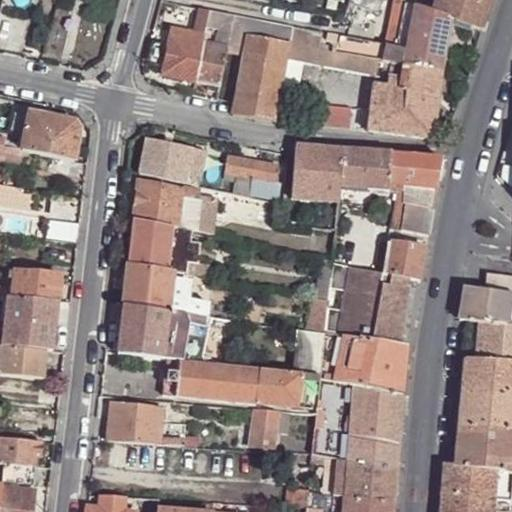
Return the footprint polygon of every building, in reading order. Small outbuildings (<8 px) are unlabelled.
[(442,73),(452,21),(433,14),(417,8),(415,8),(403,3),(403,0),(393,0),(385,45),(341,38),(335,55),(377,62),(391,64),(406,67),(442,73)] [(383,0),(352,0),(351,6),(379,15),(383,0)] [(482,31),(492,0),(437,0),(433,14),(452,21),(482,31)] [(176,5),(174,24),(193,26),(195,7),(176,5)] [(208,25),(211,13),(201,11),(195,35),(173,30),(163,76),(196,84),(205,45),(208,25)] [(233,30),(236,18),(211,13),(208,25),(233,30)] [(287,62),(295,29),(236,18),(233,30),(229,50),(228,52),(245,56),(235,105),(232,116),(232,117),(273,124),(276,111),(287,62)] [(319,47),(322,34),(295,29),(287,62),(304,65),(315,67),(316,60),(323,61),(324,55),(318,54),(319,47)] [(205,45),(196,84),(221,89),(224,74),(228,52),(229,50),(205,45)] [(375,77),(377,62),(335,55),(334,54),(334,50),(319,47),(318,54),(324,55),(328,55),(326,69),(375,77)] [(316,60),(315,67),(326,69),(328,55),(324,55),(323,61),(316,60)] [(300,104),(304,65),(287,62),(276,111),(295,114),(296,104),(300,104)] [(402,91),(406,67),(391,64),(386,88),(402,91)] [(434,141),(442,73),(406,67),(402,91),(386,88),(373,86),(367,133),(434,141)] [(309,107),(307,127),(347,130),(348,111),(309,107)] [(276,111),(273,124),(296,126),(298,114),(295,114),(276,111)] [(29,114),(23,151),(48,156),(73,161),(75,162),(80,131),(75,124),(29,114)] [(139,176),(192,187),(193,181),(186,179),(193,150),(146,140),(139,176)] [(0,160),(19,164),(21,150),(5,146),(0,144),(0,160)] [(339,188),(343,151),(295,148),(291,200),(338,203),(339,188)] [(389,186),(391,155),(343,151),(339,188),(400,193),(396,216),(393,230),(401,232),(406,206),(408,193),(404,191),(405,187),(389,186)] [(443,159),(391,155),(389,186),(405,187),(404,191),(408,193),(406,206),(434,211),(443,159)] [(73,161),(48,156),(45,171),(71,176),(73,161)] [(238,196),(247,198),(250,180),(274,185),(277,167),(227,158),(224,175),(237,177),(234,195),(238,196)] [(191,233),(196,234),(201,193),(139,181),(134,221),(191,233)] [(22,191),(0,186),(0,195),(20,200),(22,191)] [(238,196),(234,195),(218,192),(214,209),(234,213),(238,196)] [(283,205),(284,194),(275,192),(274,203),(283,205)] [(350,207),(337,205),(336,220),(348,222),(350,207)] [(282,224),(291,226),(292,207),(283,206),(282,224)] [(434,211),(406,206),(401,232),(428,238),(434,211)] [(191,233),(134,221),(129,267),(173,275),(195,279),(200,247),(190,246),(191,233)] [(332,262),(334,232),(323,230),(320,260),(332,262)] [(420,284),(426,250),(388,245),(383,276),(407,281),(420,284)] [(328,302),(331,266),(331,264),(318,262),(315,300),(328,302)] [(340,337),(357,340),(398,347),(407,281),(383,276),(331,266),(328,302),(325,334),(340,337)] [(173,275),(129,267),(124,307),(211,319),(230,322),(233,300),(211,297),(210,305),(187,301),(187,293),(171,291),(172,281),(173,275)] [(459,322),(468,323),(476,322),(511,325),(511,275),(486,273),(484,289),(464,285),(459,322)] [(13,298),(58,302),(60,282),(15,276),(13,298)] [(188,283),(172,281),(171,291),(187,293),(188,283)] [(0,347),(41,352),(46,352),(52,353),(58,302),(13,298),(0,296),(0,308),(2,309),(2,306),(7,306),(3,342),(0,341),(0,347)] [(328,302),(315,300),(313,300),(308,333),(324,336),(325,334),(328,302)] [(211,319),(124,307),(118,356),(166,361),(199,364),(204,350),(211,319)] [(511,325),(476,322),(471,359),(511,360),(511,325)] [(324,336),(308,333),(301,333),(296,375),(320,378),(324,336)] [(340,337),(325,334),(324,336),(320,378),(319,383),(335,386),(340,337)] [(404,399),(408,348),(398,347),(357,340),(349,389),(404,399)] [(0,347),(0,376),(38,381),(41,352),(0,347)] [(41,352),(38,381),(43,381),(46,352),(41,352)] [(461,358),(456,429),(511,429),(511,360),(471,359),(461,358)] [(260,371),(199,364),(166,361),(162,398),(256,407),(256,405),(260,371)] [(319,383),(320,378),(296,375),(260,371),(256,405),(311,411),(311,418),(316,418),(319,383)] [(335,386),(319,383),(316,418),(315,430),(340,435),(342,419),(352,421),(351,437),(400,447),(404,399),(349,389),(335,386)] [(108,443),(184,449),(184,441),(159,440),(161,409),(112,404),(108,443)] [(289,425),(291,416),(255,413),(250,449),(274,451),(277,424),(289,425)] [(511,429),(456,429),(453,463),(498,466),(497,470),(511,475),(511,429)] [(397,473),(400,447),(351,437),(340,435),(315,430),(312,457),(329,460),(336,461),(397,473)] [(0,439),(0,465),(4,466),(32,468),(32,458),(39,459),(41,444),(0,439)] [(311,464),(328,466),(329,460),(312,457),(311,464)] [(333,499),(336,461),(329,460),(328,466),(325,498),(333,499)] [(395,505),(397,473),(336,461),(333,499),(346,501),(395,505)] [(443,463),(439,511),(511,511),(511,510),(495,509),(496,498),(497,470),(498,466),(453,463),(443,463)] [(32,468),(4,466),(3,477),(2,483),(32,487),(34,469),(32,468)] [(511,475),(497,470),(496,498),(511,498),(511,491),(511,475)] [(32,511),(35,492),(2,488),(0,501),(0,511),(32,511)] [(306,511),(308,494),(288,490),(285,511),(304,511),(306,511)] [(394,511),(395,505),(346,501),(344,511),(319,511),(320,497),(308,494),(306,511),(394,511)] [(87,509),(86,511),(124,511),(126,500),(101,498),(100,510),(87,509)]
